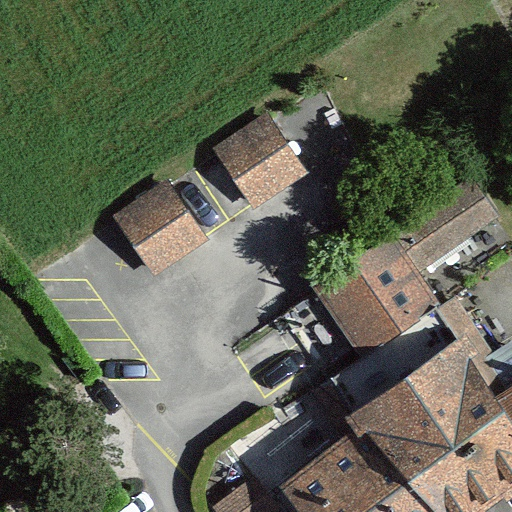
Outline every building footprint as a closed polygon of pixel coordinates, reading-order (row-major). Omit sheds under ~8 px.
[(272,120),(221,149),(257,213),(308,185),(272,120)] [(164,184),(116,213),(154,274),(201,244),(164,184)] [(472,185),(382,242),(413,290),(502,232),(472,185)] [(382,242),(313,288),(358,358),(429,312),(413,290),(382,242)] [(331,414),(344,432),(424,511),(485,511),(511,496),(511,433),(492,400),(448,325),(331,414)] [(511,388),(492,400),(511,433),(511,388)] [(424,511),(344,432),(268,485),(289,511),(424,511)] [(289,511),(268,485),(228,511),(289,511)]
